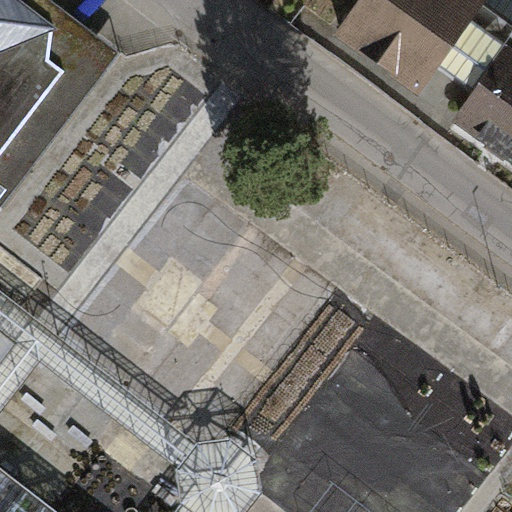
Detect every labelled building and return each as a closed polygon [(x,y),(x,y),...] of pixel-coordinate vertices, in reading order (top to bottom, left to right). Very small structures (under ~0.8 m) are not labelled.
[(0,0),(0,216),(121,57),(46,0),(0,0)] [(486,0),(369,0),(340,43),(423,100),(442,72),(479,97),(511,52),(511,50),(511,29),(489,13),(494,5),(486,0)] [(511,0),(486,0),(494,5),(489,13),(511,29),(511,0)] [(511,53),(511,52),(479,97),(455,129),(511,169),(511,53)] [(0,397),(34,355),(0,333),(0,397)] [(0,511),(48,511),(0,474),(0,511)] [(375,511),(335,478),(306,511),(375,511)]
